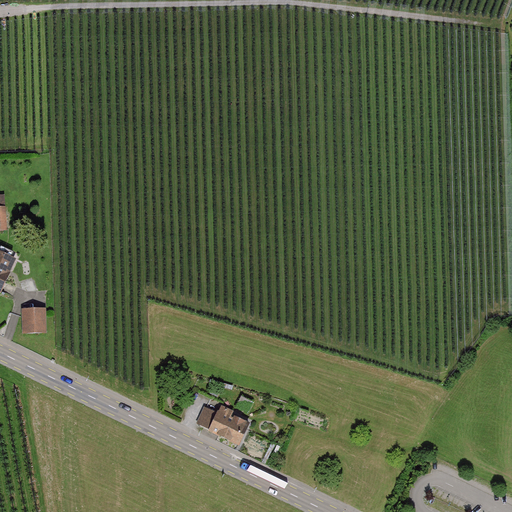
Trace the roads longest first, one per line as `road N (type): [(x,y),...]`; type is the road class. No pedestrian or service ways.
road 1 (track): [(454,21),(289,1),(0,12)]
road 2 (primary): [(326,511),(0,352)]
